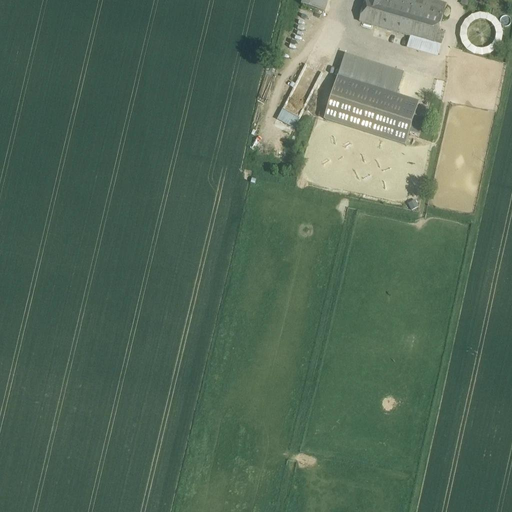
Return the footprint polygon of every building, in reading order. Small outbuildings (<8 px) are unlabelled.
[(329,0),(303,0),(302,6),(325,13),(329,0)] [(447,5),(429,0),(366,0),(360,22),(412,37),(434,44),(438,31),(447,5)] [(503,42),(501,19),(490,19),(491,34),(487,34),(487,38),(491,37),(492,47),(480,48),(481,54),(497,53),(496,43),(503,42)] [(434,44),(412,37),(409,46),(438,54),(445,33),(438,31),(434,44)] [(402,77),(345,59),(339,78),(396,96),(402,77)] [(306,65),(297,86),(314,93),(323,72),(306,65)] [(396,96),(339,78),(325,120),(405,146),(410,133),(419,136),(424,120),(415,117),(419,104),(396,96)] [(416,200),(409,203),(412,210),(419,207),(416,200)]
